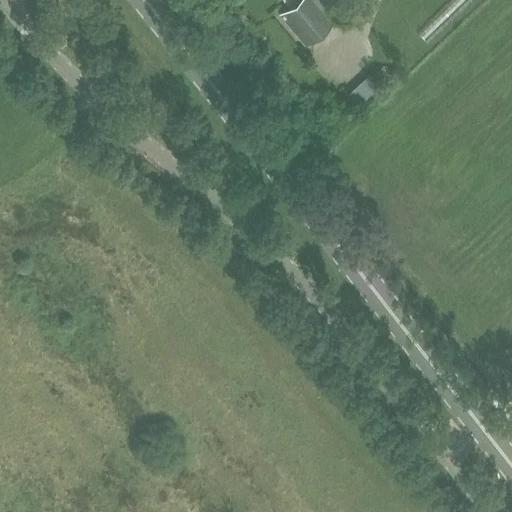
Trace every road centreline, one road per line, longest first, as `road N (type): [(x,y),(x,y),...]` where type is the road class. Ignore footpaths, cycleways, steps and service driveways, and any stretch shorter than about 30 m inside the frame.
road 1 (unclassified): [(488,511),(328,311),(73,80),(2,0)]
road 2 (primary): [(511,468),(143,0)]
